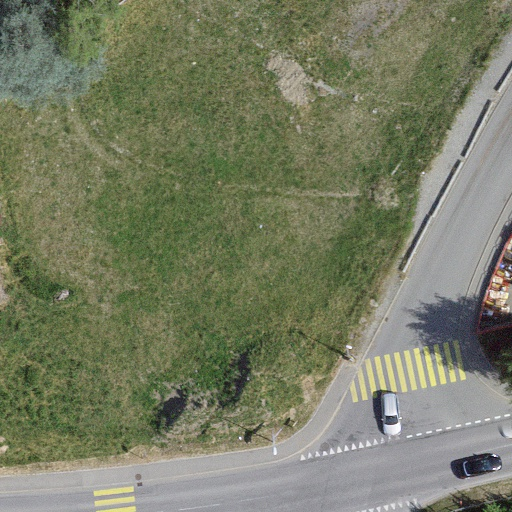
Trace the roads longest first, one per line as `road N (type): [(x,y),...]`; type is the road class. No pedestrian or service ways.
road 1 (residential): [(511,142),(434,278),(405,367),(414,468)]
road 2 (tertiary): [(299,494),(177,511)]
